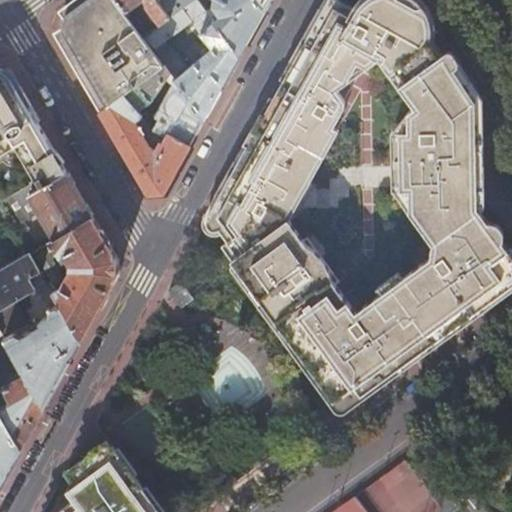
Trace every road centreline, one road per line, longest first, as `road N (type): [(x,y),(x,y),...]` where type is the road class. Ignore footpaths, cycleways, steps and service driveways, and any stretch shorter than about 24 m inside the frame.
road 1 (residential): [(154,257),(303,0)]
road 2 (residential): [(277,511),(511,340)]
road 3 (residential): [(16,511),(154,257)]
road 4 (residential): [(6,11),(154,257)]
